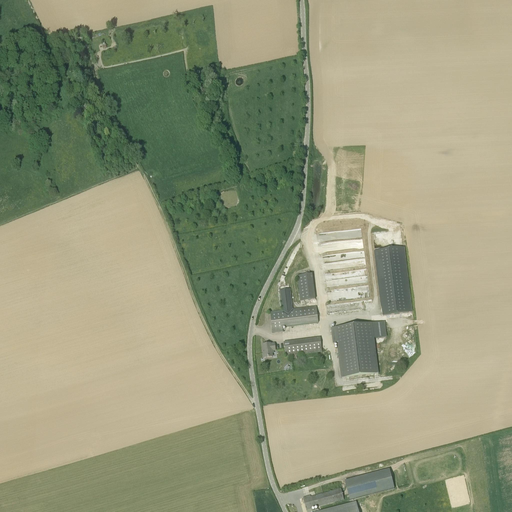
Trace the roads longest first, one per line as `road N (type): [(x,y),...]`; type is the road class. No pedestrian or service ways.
road 1 (unclassified): [(285,511),(267,466),(249,338),(301,210),(308,115),(301,0)]
road 2 (track): [(257,406),(212,340),(157,202),(103,98)]
